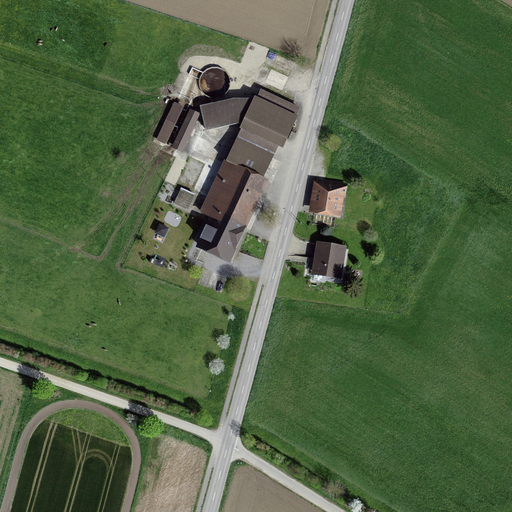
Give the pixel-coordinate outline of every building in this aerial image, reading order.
[(234,99),(201,106),(206,130),(244,121),(241,128),(281,146),(296,111),(259,93),(257,99),(234,99)] [(174,106),(156,139),(164,143),(182,110),(174,106)] [(199,116),(189,112),(172,148),(182,153),(199,116)] [(275,153),(238,136),(202,214),(210,217),(196,249),(231,265),(270,181),(263,178),(275,153)] [(207,165),(187,155),(172,187),(193,196),(207,165)] [(347,185),(318,180),(312,213),(342,218),(347,185)] [(346,247),(318,243),(313,274),(341,278),(346,247)]
